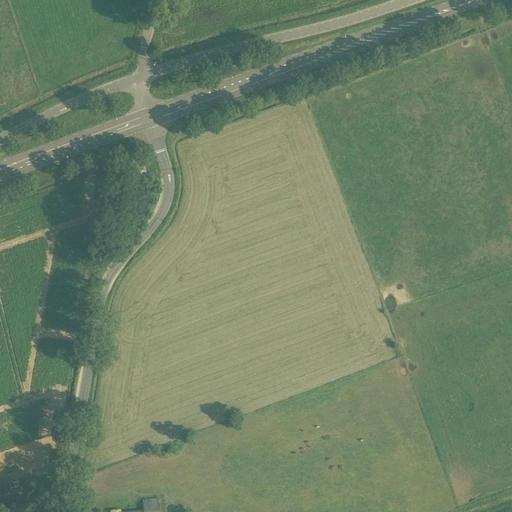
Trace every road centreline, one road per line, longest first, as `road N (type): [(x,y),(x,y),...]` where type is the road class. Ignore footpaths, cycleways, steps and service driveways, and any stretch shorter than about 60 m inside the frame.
road 1 (unclassified): [(65,511),(102,305),(114,276),(168,206),(170,169),(152,115)]
road 2 (secondary): [(152,115),(475,0)]
road 3 (unclassified): [(142,77),(409,0)]
road 4 (secondary): [(0,172),(152,115)]
road 5 (unclassified): [(0,139),(142,77)]
